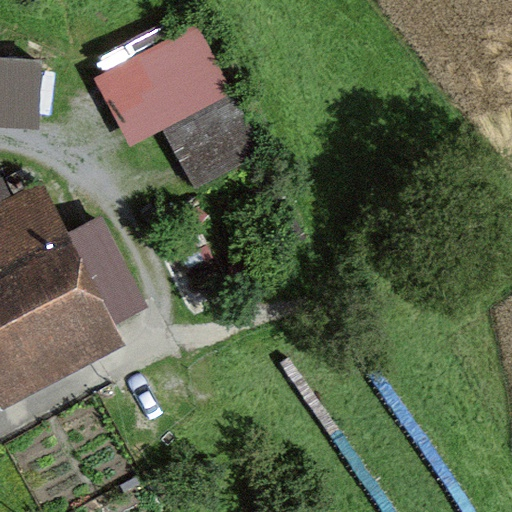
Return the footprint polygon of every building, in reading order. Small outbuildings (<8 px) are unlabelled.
[(136,135),(164,121),(225,88),(194,27),(101,71),(136,135)] [(258,150),(225,88),(164,121),(197,183),(258,150)] [(5,177),(13,193),(28,185),(20,169),(5,177)] [(0,376),(138,304),(97,223),(61,241),(33,187),(0,203),(0,376)] [(247,259),(225,270),(240,299),(262,289),(247,259)] [(130,426),(144,453),(163,444),(148,416),(130,426)]
